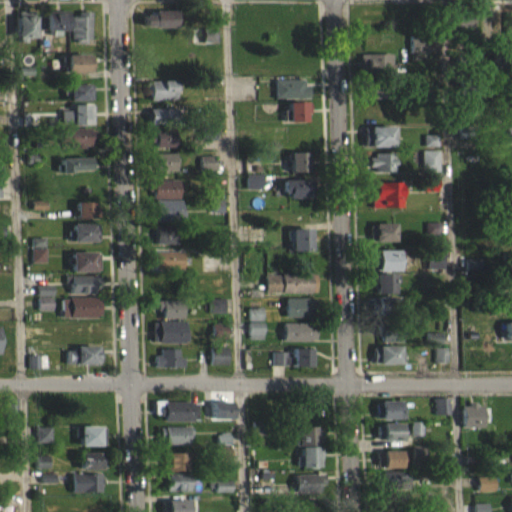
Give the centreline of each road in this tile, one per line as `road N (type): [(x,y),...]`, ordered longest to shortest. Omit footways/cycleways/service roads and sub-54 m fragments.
road 1 (residential): [(112,0),(133,511)]
road 2 (residential): [(348,511),(331,0)]
road 3 (residential): [(0,388),(511,387)]
